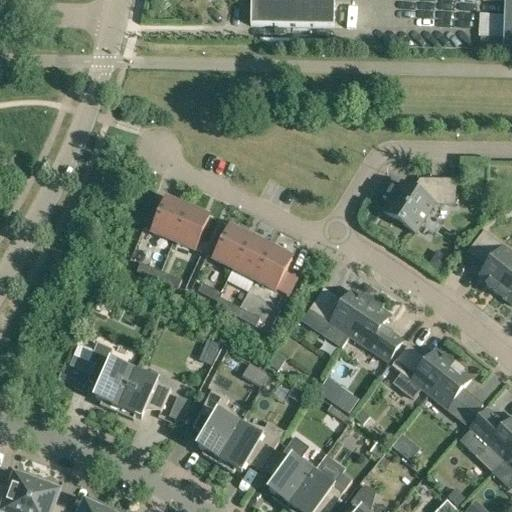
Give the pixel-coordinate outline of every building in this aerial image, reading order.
[(250,0),(251,27),(334,28),(334,0),(250,0)] [(483,13),(483,37),(504,37),(504,13),(483,13)] [(466,170),(466,182),(483,182),(484,170),(466,170)] [(382,213),(416,235),(435,206),(455,206),(455,182),(420,181),(413,192),(401,184),(395,193),(392,190),(384,202),(388,205),(382,213)] [(174,243),(187,210),(165,201),(147,246),(167,254),(172,243),(174,243)] [(174,243),(195,252),(209,219),(187,210),(174,243)] [(213,261),(234,271),(250,240),(230,229),(213,261)] [(478,281),(496,295),(511,274),(511,255),(503,249),(483,234),(467,254),(487,270),(478,281)] [(234,271),(254,282),(270,250),(250,240),(234,271)] [(292,261),(270,250),(254,282),(276,293),(292,261)] [(172,274),(194,279),(200,257),(177,251),(172,274)] [(157,282),(161,274),(140,265),(137,273),(157,282)] [(181,282),(161,274),(157,282),(178,290),(181,282)] [(511,274),(496,295),(511,307),(511,274)] [(218,304),(220,300),(222,295),(202,285),(197,293),(218,303),(218,304)] [(349,339),(371,305),(353,293),(345,305),(324,291),(301,325),(341,351),(349,339)] [(215,308),(236,319),(240,310),(220,300),(218,304),(218,303),(215,308)] [(367,351),(388,365),(403,344),(382,330),(389,318),(371,305),(349,339),(367,351)] [(240,310),(236,319),(256,329),(260,320),(240,310)] [(206,348),(218,353),(220,348),(208,343),(206,348)] [(116,415),(135,374),(136,370),(110,358),(113,352),(97,345),(90,363),(95,365),(87,382),(102,388),(96,401),(101,404),(99,408),(116,415)] [(429,398),(454,366),(437,353),(428,364),(408,348),(392,368),(401,375),(392,386),(413,403),(421,392),(429,398)] [(285,361),(276,355),(270,365),(278,371),(285,361)] [(70,366),(90,375),(95,365),(90,363),(75,356),(70,366)] [(455,401),(475,417),(482,407),(463,391),(472,380),(454,366),(429,398),(446,412),(455,401)] [(116,415),(133,423),(135,418),(140,420),(146,408),(161,414),(171,391),(156,385),(157,384),(135,374),(116,415)] [(298,403),(303,394),(294,389),(289,397),(298,403)] [(201,457),(217,466),(243,423),(223,412),(229,402),(212,392),(192,430),(206,438),(199,450),(204,453),(201,457)] [(178,398),(170,419),(182,424),(190,404),(178,398)] [(363,425),(369,417),(361,411),(355,419),(363,425)] [(493,475),(504,463),(511,454),(511,423),(506,429),(488,412),(470,430),(487,447),(475,460),(492,476),(493,475)] [(217,466),(233,476),(236,472),(240,474),(248,462),(262,471),(285,435),(268,425),(262,435),(243,423),(217,466)] [(403,459),(412,447),(401,438),(391,450),(403,459)] [(272,501),(287,511),(316,471),(301,460),(309,449),(295,439),(269,475),(278,482),(270,494),(275,497),(272,501)] [(380,460),(387,450),(378,443),(370,452),(380,460)] [(511,454),(504,463),(493,475),(509,490),(511,486),(511,454)] [(316,471),(287,511),(316,511),(317,510),(319,511),(330,511),(351,484),(341,477),(335,485),(331,482),(316,471)] [(0,511),(26,511),(38,480),(21,474),(19,478),(14,476),(9,490),(0,486),(0,511)] [(56,486),(38,480),(26,511),(66,511),(67,511),(55,506),(59,493),(54,491),(56,486)] [(371,511),(376,496),(365,487),(350,504),(353,507),(348,511),(371,511)] [(457,506),(464,499),(455,491),(448,498),(457,506)] [(80,511),(69,511),(67,511),(66,511),(107,511),(108,509),(92,502),(90,506),(85,503),(80,511)] [(455,511),(456,511),(447,503),(437,511),(455,511)]
